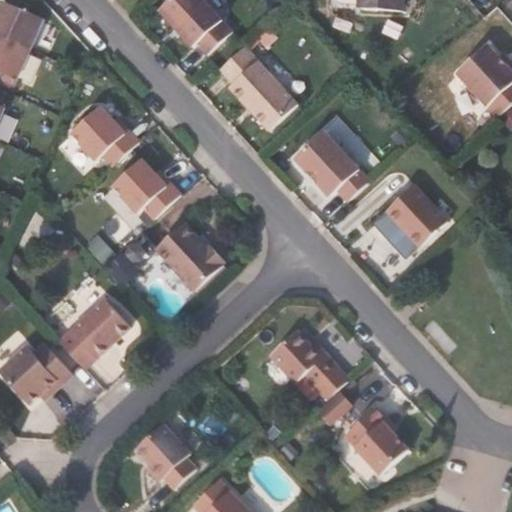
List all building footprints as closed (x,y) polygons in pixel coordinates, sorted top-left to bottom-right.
[(197,49),(207,60),(213,54),(232,35),(199,0),(173,0),(168,5),(159,14),(193,52),(197,49)] [(359,0),(359,10),(400,12),(400,0),(359,0)] [(0,10),(0,36),(29,49),(43,19),(4,1),(1,9),(0,10)] [(0,72),(15,80),(29,49),(0,36),(0,72)] [(511,63),(507,68),(489,47),(459,74),(500,119),(511,107),(511,63)] [(269,133),(278,125),(297,106),(244,48),(224,66),(219,71),(232,86),(229,89),(269,133)] [(74,131),(111,171),(142,143),(105,103),(74,131)] [(326,134),(305,154),(298,160),(310,174),(313,171),(322,181),(319,184),(331,197),(337,192),(348,204),(370,183),(334,143),(326,134)] [(162,184),(151,173),(137,159),(108,186),(133,213),(135,211),(136,209),(139,207),(151,219),(178,193),(166,181),(162,184)] [(166,181),(155,169),(151,173),(162,184),(166,181)] [(310,174),(319,184),(322,181),(313,171),(310,174)] [(418,252),(447,225),(413,189),(384,215),(418,252)] [(222,259),(208,243),(205,246),(182,221),(155,246),(192,288),(219,263),(222,259)] [(417,310),(425,302),(413,290),(405,298),(417,310)] [(84,371),(133,326),(109,297),(58,343),(84,371)] [(335,367),(324,354),(319,358),(296,332),(268,356),(293,384),(302,375),(312,386),(335,367)] [(0,375),(28,406),(37,398),(66,371),(43,346),(31,357),(24,349),(0,371),(0,375)] [(42,403),(71,376),(66,371),(37,398),(42,403)] [(317,414),(330,428),(351,408),(338,394),(317,414)] [(383,420),(386,417),(376,405),(344,434),(380,474),(408,448),(383,420)] [(158,484),(188,456),(162,427),(132,455),(158,484)] [(248,511),(220,481),(192,506),(197,511),(248,511)]
